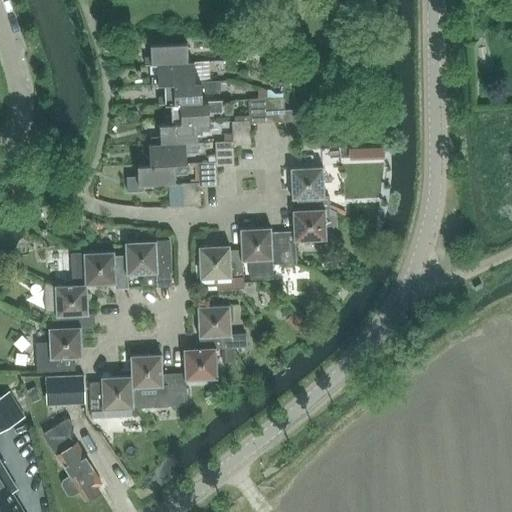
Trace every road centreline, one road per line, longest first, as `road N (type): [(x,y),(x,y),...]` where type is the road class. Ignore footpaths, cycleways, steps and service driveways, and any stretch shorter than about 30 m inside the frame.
road 1 (tertiary): [(170,511),(347,371),(413,271),(435,184),(433,0)]
road 2 (residential): [(187,219),(109,213),(1,158)]
road 3 (residential): [(187,219),(180,318),(105,322)]
road 4 (residential): [(273,150),(275,198),(187,219)]
road 5 (residential): [(1,158),(16,128),(19,84),(0,28)]
